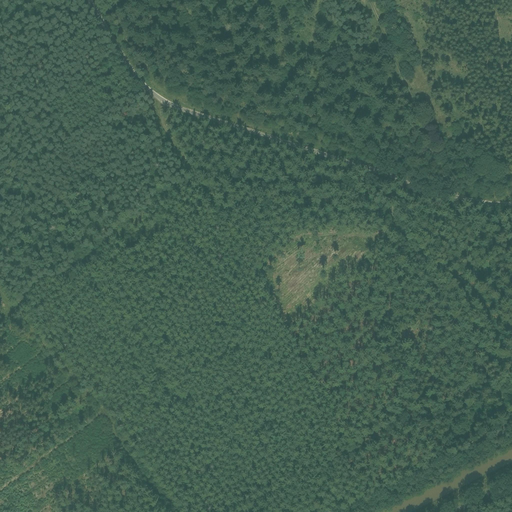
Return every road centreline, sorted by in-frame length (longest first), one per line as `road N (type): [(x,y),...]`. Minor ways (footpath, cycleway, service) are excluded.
road 1 (unclassified): [(89,0),(140,82),(167,103),(451,197),(511,205)]
road 2 (track): [(283,324),(172,147),(167,103)]
road 3 (track): [(193,181),(12,303)]
road 4 (track): [(131,444),(12,303)]
